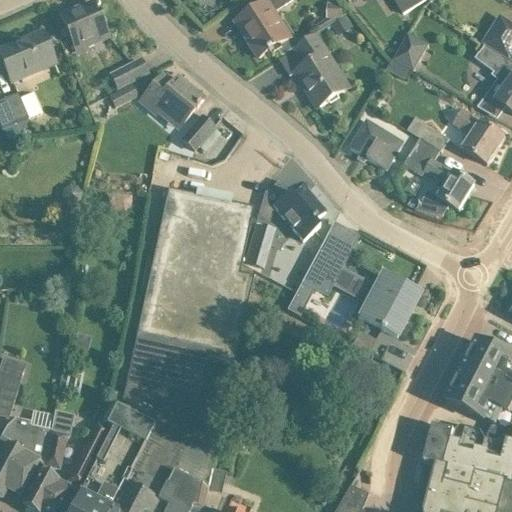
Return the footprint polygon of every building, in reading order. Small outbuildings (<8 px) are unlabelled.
[(75,51),(88,45),(106,37),(97,16),(99,15),(97,11),(95,12),(92,5),(61,18),(75,51)] [(286,22),(280,25),(268,6),(237,25),(260,61),(291,42),(296,39),(286,22)] [(344,10),(332,9),(331,18),(343,19),(344,10)] [(511,25),(500,18),(482,46),(486,49),(510,64),(511,61),(511,25)] [(348,20),(335,29),(341,38),(354,29),(348,20)] [(53,63),(49,54),(41,35),(0,52),(0,58),(11,85),(29,78),(27,74),(53,63)] [(394,63),(411,72),(415,74),(430,48),(409,37),(394,63)] [(318,111),(335,101),(345,94),(330,69),(335,66),(317,39),(297,51),(308,68),(298,74),(311,95),(309,97),(318,111)] [(511,64),(510,64),(486,49),(476,62),(495,75),(492,78),(498,82),(488,97),(511,114),(511,64)] [(405,82),(411,72),(394,63),(388,73),(405,82)] [(110,79),(117,92),(146,76),(140,64),(110,79)] [(149,77),(133,88),(139,96),(155,86),(149,77)] [(185,125),(196,112),(200,108),(199,107),(204,102),(178,80),(172,87),(162,79),(141,104),(157,117),(165,107),(185,125)] [(116,111),(138,99),(131,86),(109,98),(116,111)] [(31,130),(27,122),(29,121),(18,95),(5,101),(19,135),(31,130)] [(19,135),(5,101),(0,103),(0,127),(2,133),(3,132),(8,144),(20,139),(19,135)] [(506,141),(490,130),(464,113),(454,127),(473,139),(464,152),(488,168),(506,141)] [(194,153),(201,146),(214,130),(201,120),(182,143),(194,153)] [(421,142),(440,153),(442,155),(450,143),(417,121),(408,133),(421,142)] [(387,174),(397,156),(394,154),(401,144),(368,123),(351,152),(387,174)] [(434,163),(440,153),(421,142),(405,168),(424,180),(427,174),(447,187),(439,200),(429,193),(417,213),(416,212),(416,213),(444,220),(450,209),(460,215),(476,189),(434,163)] [(303,244),(304,243),(319,230),(314,225),(325,215),(313,201),(311,202),(305,195),(296,203),(279,183),(265,195),(259,215),(256,226),(259,227),(248,260),(263,265),(275,231),(268,229),(274,210),(303,244)] [(69,187),(63,192),(62,200),(66,207),(74,208),(81,203),(82,196),(78,189),(69,187)] [(153,428),(111,511),(203,511),(214,460),(254,279),(240,276),(250,230),(254,210),(168,192),(164,211),(122,405),(156,423),(153,428)] [(132,198),(105,195),(103,207),(108,214),(124,215),(131,209),(132,198)] [(329,235),(286,313),(296,318),(312,289),(326,296),(352,247),(349,245),(348,246),(331,238),(332,237),(329,235)] [(359,319),(380,330),(397,340),(420,297),(382,277),(359,319)] [(359,334),(351,348),(368,357),(376,343),(359,334)] [(511,361),(478,344),(447,405),(485,424),(493,428),(497,430),(504,416),(511,419),(511,416),(511,361)] [(0,419),(10,422),(25,367),(2,360),(0,367),(0,387),(3,389),(0,397),(0,419)] [(76,502),(70,511),(111,511),(153,428),(137,420),(124,413),(110,406),(100,425),(114,432),(76,502)] [(436,471),(425,511),(511,511),(511,416),(511,419),(504,416),(497,430),(493,428),(486,442),(482,434),(462,429),(454,434),(454,435),(434,430),(426,464),(437,467),(436,471)] [(0,454),(1,455),(0,457),(0,499),(2,501),(6,492),(19,499),(38,464),(43,466),(51,434),(51,433),(30,428),(31,424),(16,421),(7,428),(2,438),(0,441),(0,454)] [(42,474),(23,509),(28,511),(58,511),(66,497),(76,502),(114,432),(100,425),(68,483),(71,484),(68,490),(56,483),(57,481),(50,478),(53,472),(59,473),(66,437),(51,434),(43,466),(42,474)] [(336,511),(362,511),(368,497),(350,489),(336,511)]
